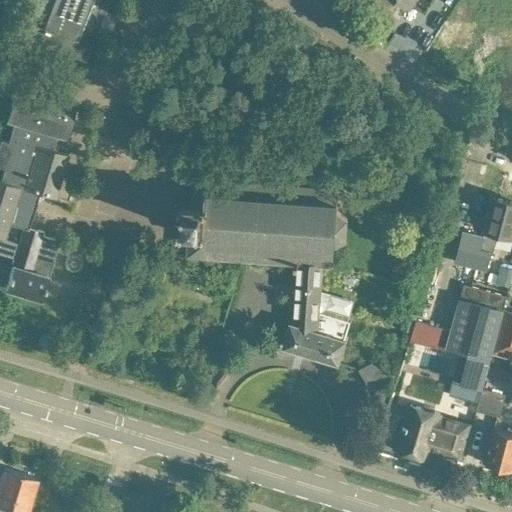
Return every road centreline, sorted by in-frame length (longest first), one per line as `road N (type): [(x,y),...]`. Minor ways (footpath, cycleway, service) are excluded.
road 1 (tertiary): [(274,477),(0,395)]
road 2 (unclassified): [(511,147),(283,0)]
road 3 (residential): [(0,69),(111,103),(152,0)]
road 4 (tertiary): [(408,511),(386,497),(314,477),(274,477)]
